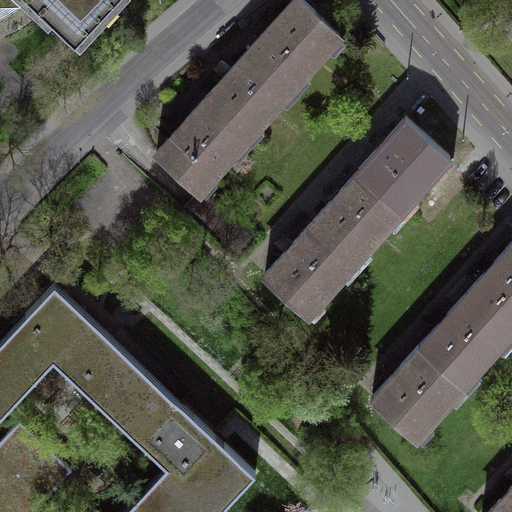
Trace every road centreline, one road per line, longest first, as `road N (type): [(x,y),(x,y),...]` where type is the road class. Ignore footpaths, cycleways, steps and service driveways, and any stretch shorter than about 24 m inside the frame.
road 1 (residential): [(219,0),(0,208)]
road 2 (tertiary): [(393,0),(511,132)]
